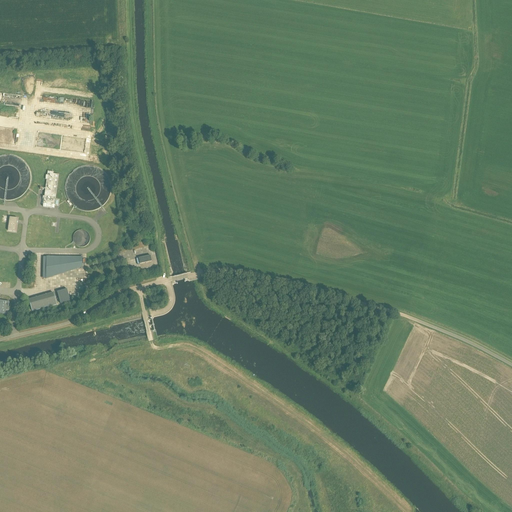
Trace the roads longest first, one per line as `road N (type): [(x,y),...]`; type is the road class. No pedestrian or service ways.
road 1 (unclassified): [(511,364),(386,309),(242,272),(187,276)]
road 2 (unclassified): [(0,339),(65,323),(139,287)]
